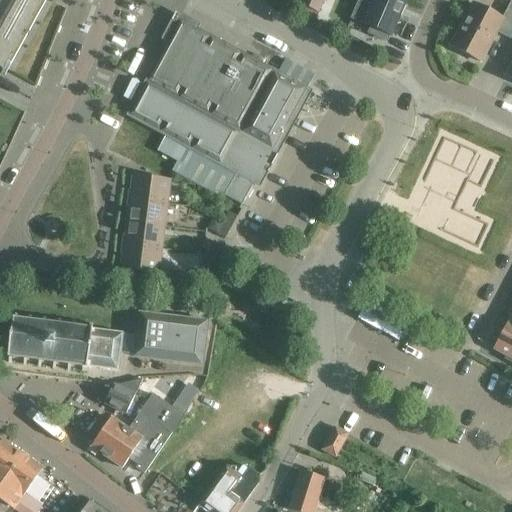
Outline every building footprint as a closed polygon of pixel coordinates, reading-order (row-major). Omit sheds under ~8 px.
[(0,0),(0,6),(27,22),(40,0),(0,0)] [(300,0),(299,5),(318,13),(323,0),(300,0)] [(358,1),(351,19),(370,28),(368,34),(383,41),(386,35),(390,37),(406,0),(371,0),(369,6),(358,1)] [(509,39),(511,32),(511,3),(510,3),(501,19),(472,4),(450,47),(480,62),(496,32),(509,39)] [(0,37),(14,45),(27,22),(0,6),(0,37)] [(254,186),(272,153),(273,150),(261,144),(275,117),(288,124),(307,89),(178,19),(125,116),(235,175),(223,196),(241,206),(252,185),(254,186)] [(14,45),(0,37),(0,69),(1,70),(14,45)] [(132,176),(129,199),(166,204),(169,181),(132,176)] [(129,199),(126,222),(163,227),(166,204),(129,199)] [(229,213),(223,224),(230,228),(237,217),(229,213)] [(160,250),(163,227),(126,222),(123,246),(160,250)] [(224,239),(230,228),(223,224),(217,235),(224,239)] [(320,246),(322,247),(327,238),(324,236),(322,239),(318,237),(314,245),(319,248),(320,246)] [(213,242),(207,253),(215,257),(221,246),(213,242)] [(157,274),(160,250),(123,246),(120,269),(157,274)] [(208,268),(215,257),(207,253),(201,264),(208,268)] [(91,324),(88,323),(88,327),(74,326),(74,322),(71,321),(71,325),(59,324),(60,320),(57,320),(57,324),(45,322),(45,318),(42,318),(42,322),(30,320),(30,317),(28,316),(27,320),(15,319),(16,315),(12,314),(12,319),(9,319),(8,322),(11,322),(9,339),(7,354),(5,354),(4,358),(9,358),(8,363),(11,363),(11,359),(23,361),(23,364),(26,365),(26,361),(38,363),(37,366),(40,367),(41,363),(52,365),(51,368),(55,368),(55,365),(67,366),(66,370),(69,370),(70,366),(80,368),(80,370),(86,371),(86,369),(89,370),(89,367),(118,372),(120,354),(134,356),(133,358),(201,366),(206,323),(206,322),(139,314),(136,336),(130,335),(122,334),(91,330),(91,324)] [(511,323),(507,321),(492,350),(505,356),(503,360),(511,365),(511,323)] [(112,386),(103,404),(116,410),(126,415),(143,380),(113,387),(112,386)] [(110,419),(91,447),(139,481),(183,417),(152,395),(128,431),(110,419)] [(347,435),(334,427),(330,435),(324,445),(321,450),(335,458),(347,435)] [(0,511),(11,511),(41,469),(1,441),(0,442),(0,441),(0,511)] [(236,511),(256,484),(258,476),(247,468),(233,467),(225,466),(197,504),(207,511),(236,511)] [(292,511),(313,511),(324,479),(300,471),(288,511),(292,511)] [(100,511),(88,503),(82,511),(100,511)]
